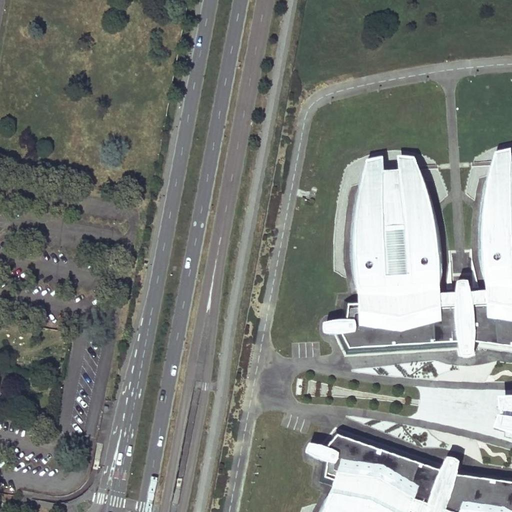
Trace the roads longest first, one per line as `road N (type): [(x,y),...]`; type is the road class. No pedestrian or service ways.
road 1 (primary): [(142,511),(239,0)]
road 2 (primary): [(209,0),(139,363)]
road 3 (primary): [(139,363),(93,511)]
road 4 (primary): [(139,363),(113,511)]
